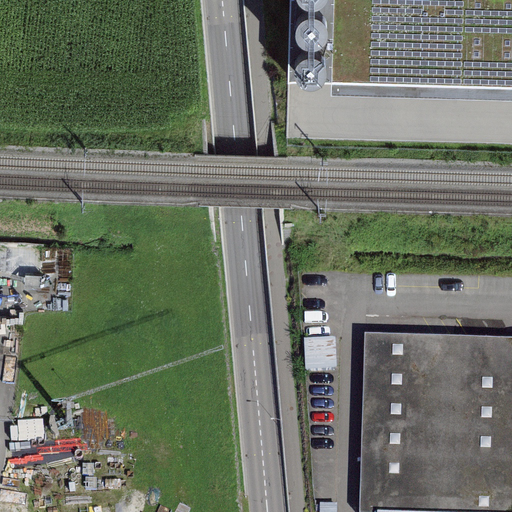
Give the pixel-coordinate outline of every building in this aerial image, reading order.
[(332,84),(511,89),(511,0),(290,0),(288,83),(332,84)] [(511,89),(332,84),(332,97),(511,102),(511,89)] [(43,277),(25,277),(25,288),(43,288),(43,277)] [(307,362),(334,363),(335,334),(308,333),(307,362)] [(511,511),(511,345),(370,341),(362,511),(511,511)]
